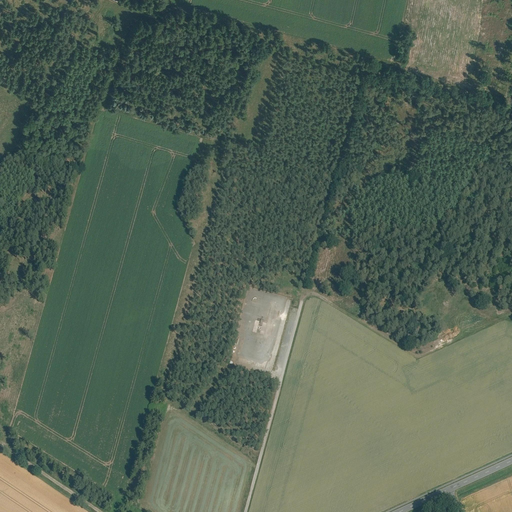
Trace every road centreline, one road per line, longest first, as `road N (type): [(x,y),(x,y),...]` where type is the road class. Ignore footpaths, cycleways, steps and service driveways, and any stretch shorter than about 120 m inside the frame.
road 1 (unclassified): [(296,302),(240,511)]
road 2 (tertiary): [(400,511),(511,461)]
